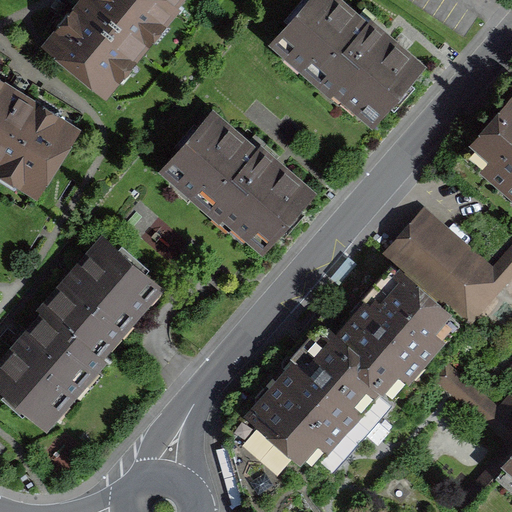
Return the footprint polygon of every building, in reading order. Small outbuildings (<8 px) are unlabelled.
[(175,13),(159,0),(78,0),(42,43),(106,96),(175,13)] [(159,0),(175,13),(186,0),(159,0)] [(424,72),(340,0),(309,0),(272,43),(373,130),(424,72)] [(0,86),(0,182),(34,203),(77,133),(0,86)] [(511,192),(511,99),(465,152),(511,192)] [(314,194),(212,109),(162,168),(264,253),(314,194)] [(511,248),(494,269),(425,208),(388,250),(474,326),(511,283),(511,248)] [(105,236),(47,304),(109,356),(167,288),(105,236)] [(397,264),(335,332),(358,351),(359,370),(384,390),(398,374),(410,382),(446,340),(437,332),(452,312),(397,264)] [(109,356),(47,304),(0,358),(0,391),(45,430),(109,356)] [(359,370),(358,351),(335,332),(326,326),(243,421),(308,476),(384,390),(359,370)] [(511,491),(511,458),(496,477),(511,491)]
